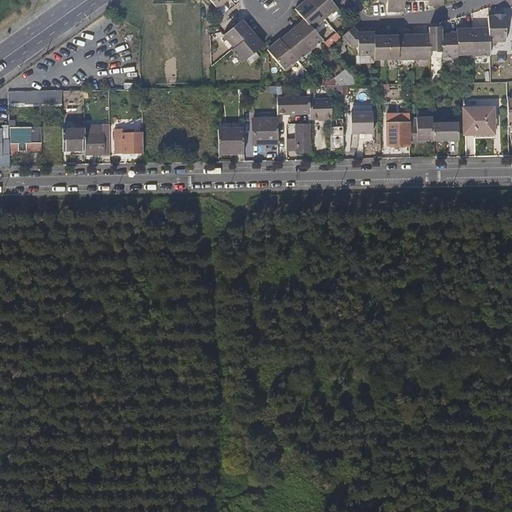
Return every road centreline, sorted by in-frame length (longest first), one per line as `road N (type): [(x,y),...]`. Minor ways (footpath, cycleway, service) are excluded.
road 1 (residential): [(511,175),(0,183)]
road 2 (unclassified): [(343,0),(363,21),(437,18),(489,0)]
